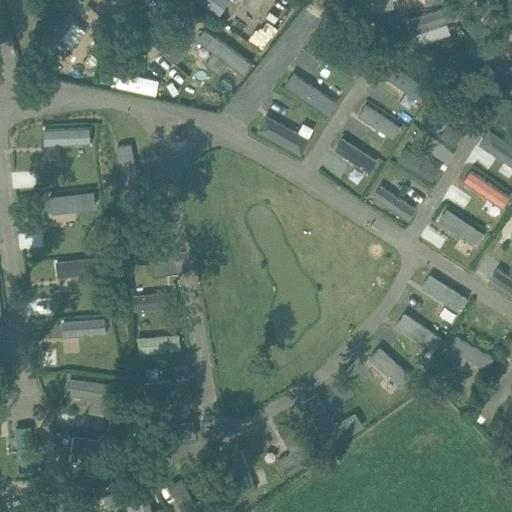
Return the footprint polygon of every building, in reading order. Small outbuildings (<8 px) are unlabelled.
[(174,0),(169,6),(182,18),(192,6),(184,0),(174,0)] [(201,0),(220,12),(228,0),(201,0)] [(375,0),(377,9),(393,6),(392,0),(375,0)] [(424,0),(427,8),(433,7),(446,3),(444,0),(424,0)] [(456,18),(447,5),(407,19),(412,33),(456,18)] [(72,19),(62,34),(74,42),(84,27),(72,19)] [(206,61),(220,71),(228,61),(244,72),(253,60),(205,25),(196,37),(214,50),(206,61)] [(178,59),(187,47),(164,29),(154,41),(178,59)] [(261,46),(267,37),(257,29),(250,38),(261,46)] [(318,29),(307,44),(351,75),(362,60),(318,29)] [(107,47),(94,42),(90,52),(103,57),(107,47)] [(49,76),(54,66),(41,60),(36,70),(49,76)] [(418,97),(427,85),(392,61),(383,73),(418,97)] [(111,82),(155,92),(159,78),(115,67),(111,82)] [(330,111),(338,98),(291,71),(284,84),(330,111)] [(393,137),(402,124),(366,100),(358,113),(393,137)] [(421,123),(456,144),(463,130),(428,110),(421,123)] [(266,112),(258,129),(303,152),(312,135),(266,112)] [(91,141),(90,123),(44,125),(45,143),(91,141)] [(511,141),(489,127),(479,143),(511,163),(511,141)] [(342,135),(334,148),(370,170),(378,157),(342,135)] [(134,142),(120,143),(123,183),(137,182),(134,142)] [(405,144),(397,158),(433,180),(441,166),(405,144)] [(471,166),(463,178),(502,206),(510,195),(471,166)] [(409,218),(417,205),(380,183),(372,196),(409,218)] [(94,189),(51,191),(52,209),(95,207),(94,189)] [(447,208),(439,221),(477,245),(485,232),(447,208)] [(84,255),(55,259),(58,276),(86,272),(84,255)] [(511,290),(511,275),(496,268),(490,280),(511,290)] [(460,310),(469,296),(429,270),(420,284),(460,310)] [(133,291),(134,307),(164,306),(164,290),(133,291)] [(432,350),(442,337),(406,308),(396,322),(432,350)] [(64,317),(64,333),(106,331),(105,315),(64,317)] [(139,334),(139,350),(180,348),(179,332),(139,334)] [(486,367),(494,355),(457,332),(449,344),(486,367)] [(381,344),(368,356),(398,385),(411,373),(381,344)] [(66,395),(107,399),(109,378),(68,374),(66,395)] [(434,387),(446,396),(453,386),(441,377),(434,387)] [(317,393),(309,397),(334,440),(363,424),(355,410),(345,416),(333,395),(322,401),(317,393)] [(108,418),(106,433),(120,435),(123,420),(108,418)] [(19,467),(33,466),(32,424),(17,425),(19,467)] [(73,435),(73,450),(90,451),(90,435),(73,435)] [(123,465),(134,465),(134,455),(123,455),(123,465)] [(182,478),(170,482),(175,498),(187,495),(182,478)] [(166,511),(164,504),(152,507),(145,480),(103,491),(107,508),(134,501),(136,511),(166,511)]
